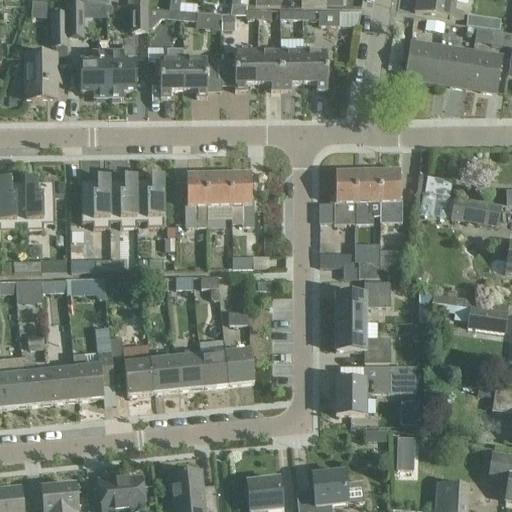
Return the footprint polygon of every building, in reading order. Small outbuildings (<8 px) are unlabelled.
[(131,0),(131,13),(148,14),(149,0),(131,0)] [(171,0),(170,12),(180,13),(181,0),(171,0)] [(233,0),(233,7),(247,8),(248,8),(248,0),(233,0)] [(327,0),(327,1),(327,10),(341,10),(341,0),(327,0)] [(455,0),(416,0),(414,15),(462,23),(463,15),(453,13),(455,0)] [(254,1),(254,10),(267,10),(267,1),(254,1)] [(267,1),(267,10),(280,10),(280,1),(267,1)] [(302,9),(314,10),(315,1),(302,1),(302,9)] [(315,1),(314,10),(327,10),(327,1),(315,1)] [(31,20),(47,20),(46,4),(31,4),(31,20)] [(106,10),(65,6),(65,18),(65,28),(66,42),(83,42),(82,27),(82,17),(106,17),(106,10)] [(131,13),(132,37),(148,37),(148,34),(148,14),(131,13)] [(182,16),(169,15),(169,16),(148,14),(148,34),(152,34),(161,24),(169,25),(169,24),(181,25),(182,16)] [(245,14),(245,23),(258,23),(258,15),(245,14)] [(258,15),(258,23),(270,24),(271,15),(258,15)] [(280,15),(280,24),(302,24),(302,15),(280,15)] [(302,15),(302,24),(314,24),(315,16),(302,15)] [(182,16),(181,25),(194,26),(195,17),(182,16)] [(319,16),(319,30),(338,30),(359,31),(361,17),(339,16),(319,16)] [(65,18),(51,18),(51,51),(54,51),(66,51),(66,44),(66,42),(65,28),(65,18)] [(222,18),(222,33),(235,33),(235,22),(235,18),(222,18)] [(467,18),(466,28),(482,31),(499,33),(500,22),(484,20),(467,18)] [(427,23),(425,32),(443,36),(444,28),(445,26),(427,23)] [(492,35),(491,48),(502,49),(504,37),(492,35)] [(441,51),(410,46),(404,83),(435,88),(441,51)] [(136,64),(136,50),(122,50),(122,54),(107,55),(108,103),(122,103),(122,96),(135,96),(134,64),(136,64)] [(471,55),(441,51),(435,88),(465,93),(471,55)] [(183,64),(183,53),(167,53),(167,52),(147,52),(147,64),(155,64),(155,78),(160,78),(160,102),(171,102),(171,96),(183,96),(183,64)] [(108,103),(107,55),(91,55),(92,65),(78,65),(79,97),(93,97),(93,103),(108,103)] [(282,95),(292,95),(292,88),(304,88),(304,55),(281,56),(282,95)] [(304,88),(317,87),(317,94),(328,93),(327,55),(304,55),(304,88)] [(502,60),(471,55),(465,93),(496,98),(502,60)] [(259,88),(271,88),(271,95),(282,95),(281,56),(258,57),(259,88)] [(258,57),(235,57),(236,96),(246,96),(246,89),(259,88),(258,57)] [(55,103),(54,59),(26,59),(26,103),(55,103)] [(206,63),(183,64),(183,96),(196,96),(196,102),(207,102),(206,63)] [(379,221),(379,228),(390,228),(402,228),(402,206),(400,206),(400,176),(379,177),(379,207),(379,220),(379,221)] [(318,208),(318,229),(333,229),(345,229),(355,229),(355,228),(356,208),(356,207),(355,177),(335,177),(335,199),(330,199),(330,208),(318,208)] [(356,208),(355,228),(355,229),(372,229),(372,220),(379,220),(379,207),(379,177),(355,177),(356,207),(356,208)] [(251,178),(230,179),(230,210),(230,222),(232,222),(232,229),(242,228),(242,231),(254,231),(253,208),(251,208),(251,178)] [(208,179),(187,179),(187,210),(185,210),(186,232),(197,232),(209,232),(209,222),(209,210),(208,179)] [(230,179),(208,179),(209,210),(230,210),(230,179)] [(425,196),(449,201),(452,186),(428,181),(425,196)] [(152,184),(135,185),(136,232),(136,226),(146,226),(146,232),(163,232),(162,188),(152,188),(152,184)] [(107,185),(80,186),(81,227),(92,227),(92,233),(108,233),(107,185)] [(135,185),(107,185),(108,233),(109,233),(109,227),(119,227),(119,233),(136,232),(135,185)] [(26,187),(27,234),(43,234),(43,228),(54,228),(53,186),(26,187)] [(26,187),(0,187),(0,234),(16,234),(16,228),(25,228),(26,234),(27,234),(26,187)] [(454,201),(450,222),(497,231),(501,210),(454,201)] [(226,222),(209,222),(209,232),(226,232),(225,223),(226,222)] [(379,278),(358,278),(358,284),(379,283),(380,279),(404,278),(406,255),(379,255),(379,267),(379,278)] [(354,260),(319,261),(319,272),(342,271),(355,271),(354,260)] [(253,262),(232,262),(233,273),(253,272),(253,262)] [(26,263),(12,263),(12,274),(26,274),(26,263)] [(40,263),(26,263),(26,274),(41,274),(40,263)] [(138,264),(138,274),(148,274),(148,264),(138,264)] [(163,266),(149,266),(149,277),(163,277),(163,266)] [(109,267),(95,267),(95,278),(109,278),(109,267)] [(124,267),(109,267),(109,278),(124,278),(124,267)] [(358,267),(358,278),(379,278),(379,267),(358,267)] [(202,294),(217,293),(217,286),(216,281),(201,282),(202,294)] [(167,295),(167,282),(150,284),(150,296),(167,295)] [(176,294),(192,294),(191,283),(176,283),(176,294)] [(141,296),(141,284),(125,284),(125,296),(141,296)] [(41,285),(24,286),(24,307),(42,307),(41,285)] [(50,297),(66,297),(66,296),(66,285),(49,285),(50,297)] [(93,296),(92,285),(75,285),(75,297),(93,296)] [(0,298),(15,298),(15,286),(0,286),(0,298)] [(334,298),(334,327),(363,327),(363,311),(388,311),(389,286),(363,286),(363,299),(334,298)] [(430,314),(432,300),(419,298),(419,314),(430,314)] [(470,303),(466,332),(503,337),(506,309),(470,303)] [(228,330),(248,329),(248,318),(229,317),(228,330)] [(363,327),(334,327),(334,354),(362,354),(362,367),(389,367),(389,342),(363,342),(363,327)] [(414,329),(414,344),(425,344),(425,329),(414,329)] [(250,355),(224,357),(227,389),(228,390),(253,387),(250,355)] [(109,357),(73,360),(74,372),(77,404),(77,406),(104,403),(104,401),(103,391),(112,390),(112,388),(110,369),(109,357)] [(224,357),(199,360),(202,392),(202,393),(228,390),(227,389),(224,357)] [(199,360),(174,362),(177,394),(177,395),(202,393),(202,392),(199,360)] [(22,362),(0,364),(0,393),(2,412),(2,414),(27,411),(27,409),(24,377),(22,362)] [(174,362),(149,365),(152,397),(152,398),(177,395),(177,394),(174,362)] [(149,365),(123,367),(127,399),(127,400),(152,398),(152,397),(149,365)] [(388,372),(388,371),(362,371),(362,385),(334,385),(334,419),(363,419),(363,397),(388,398),(416,398),(416,372),(388,372)] [(74,372),(49,375),(52,406),(52,408),(77,406),(77,404),(74,372)] [(49,375),(24,377),(27,409),(27,411),(52,408),(52,406),(49,375)] [(492,400),(490,414),(511,417),(511,394),(494,392),(492,400)] [(417,408),(401,408),(400,429),(417,429),(417,408)] [(386,434),(365,434),(365,446),(386,445),(386,434)] [(414,473),(415,440),(397,440),(396,473),(414,473)] [(511,461),(492,458),(488,484),(508,487),(505,505),(511,505),(511,461)] [(312,494),(296,495),(297,507),(298,507),(298,511),(331,511),(331,510),(364,507),(363,488),(362,485),(344,487),(343,476),(342,473),(310,476),(311,479),(312,494)] [(217,511),(216,500),(216,493),(202,495),(200,475),(171,478),(174,511),(217,511)] [(99,485),(101,511),(133,511),(144,511),(141,481),(99,485)] [(246,485),(248,511),(282,511),(282,506),(280,482),(246,485)] [(437,487),(435,511),(465,511),(468,489),(437,487)] [(42,491),(43,511),(76,511),(74,488),(42,491)] [(0,511),(20,511),(19,493),(0,495),(0,511)]
